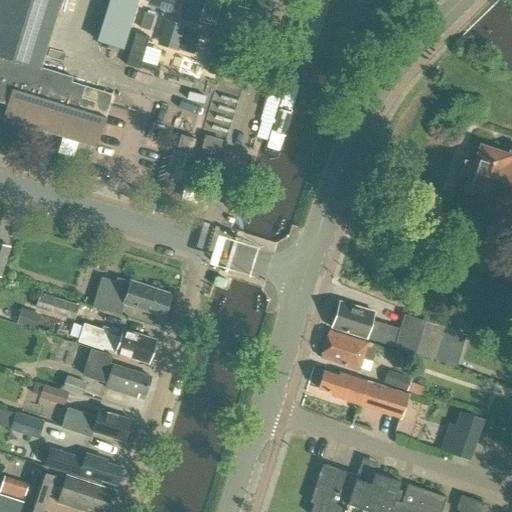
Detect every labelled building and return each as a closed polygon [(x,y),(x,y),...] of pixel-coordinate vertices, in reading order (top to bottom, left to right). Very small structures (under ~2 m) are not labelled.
[(97,147),(106,118),(92,113),(96,102),(82,98),(86,86),(63,79),(64,75),(41,68),(61,0),(0,0),(0,101),(8,104),(4,118),(97,147)] [(123,49),(134,0),(102,0),(92,42),(123,49)] [(148,0),(147,5),(177,14),(180,0),(148,0)] [(192,0),(188,13),(212,21),(218,0),(217,0),(192,0)] [(327,0),(312,0),(301,37),(315,41),(327,0)] [(236,47),(248,10),(226,3),(218,29),(225,31),(222,43),(236,47)] [(144,13),(140,28),(149,31),(154,16),(144,13)] [(161,46),(176,51),(184,27),(169,22),(161,46)] [(139,69),(149,37),(135,33),(126,65),(139,69)] [(275,159),(299,74),(288,71),(264,156),(275,159)] [(209,94),(206,127),(228,130),(232,97),(209,94)] [(253,124),(250,133),(257,135),(260,126),(253,124)] [(205,135),(198,160),(215,165),(222,140),(205,135)] [(511,150),(510,152),(508,157),(483,148),(466,194),(492,203),(493,201),(511,208),(511,150)] [(171,177),(166,194),(188,201),(192,183),(171,177)] [(0,277),(1,278),(10,247),(0,244),(0,277)] [(162,316),(169,294),(124,280),(123,284),(101,277),(92,308),(120,316),(124,304),(135,308),(135,310),(141,312),(144,311),(162,316)] [(226,287),(227,282),(227,281),(225,279),(217,277),(213,279),(211,283),(213,286),(214,286),(222,289),(226,287)] [(36,308),(75,321),(79,306),(40,294),(36,308)] [(432,360),(442,327),(404,314),(399,329),(372,320),(374,313),(340,302),(332,328),(432,360)] [(35,330),(40,315),(21,309),(16,323),(35,330)] [(147,363),(155,341),(122,331),(120,338),(108,333),(109,331),(83,323),(77,342),(102,350),(103,348),(147,363)] [(372,349),(373,344),(330,331),(321,357),(359,369),(367,348),(372,349)] [(111,356),(91,350),(83,376),(97,380),(98,378),(106,380),(104,387),(136,397),(137,392),(145,395),(149,376),(109,363),(111,356)] [(408,393),(339,372),(338,375),(324,371),(323,375),(320,376),(318,381),(320,384),(319,388),(339,393),(341,398),(360,403),(361,400),(402,412),(408,393)] [(387,371),(383,384),(407,392),(411,379),(387,371)] [(87,384),(67,377),(62,390),(82,397),(87,384)] [(40,398),(64,406),(68,393),(44,385),(40,398)] [(80,416),(77,427),(125,442),(131,421),(98,411),(95,421),(80,416)] [(446,453),(469,461),(483,420),(460,412),(446,453)] [(10,429),(38,438),(42,422),(15,414),(10,429)] [(102,481),(117,486),(122,469),(101,462),(99,459),(86,455),(84,461),(50,450),(45,467),(74,477),(101,484),(102,481)] [(409,485),(404,499),(397,496),(402,482),(361,468),(357,479),(326,469),(311,511),(442,511),(447,498),(409,485)] [(44,509),(54,478),(35,472),(25,503),(44,509)] [(0,489),(0,492),(23,500),(29,484),(4,477),(0,489)] [(93,511),(109,511),(115,493),(66,477),(57,505),(79,511),(86,511),(88,510),(93,511)] [(25,503),(0,494),(0,511),(42,511),(44,509),(25,503)] [(487,511),(490,506),(464,497),(458,511),(487,511)]
